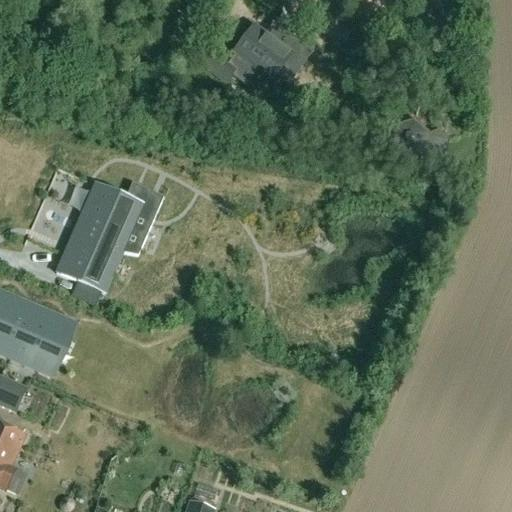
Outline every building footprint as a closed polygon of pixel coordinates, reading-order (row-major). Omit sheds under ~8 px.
[(268,42),(254,32),(231,63),(218,54),(208,67),(225,80),(235,68),(267,91),(287,63),(295,68),(305,53),(276,32),(268,42)] [(85,202),(90,187),(67,180),(62,194),(85,202)] [(107,298),(146,208),(98,187),(73,244),(77,245),(70,260),(66,259),(58,277),(107,298)] [(48,219),(62,240),(78,229),(64,208),(48,219)] [(31,262),(50,271),(63,243),(44,234),(31,262)] [(69,329),(0,299),(0,353),(49,374),(50,373),(49,372),(67,330),(68,330),(69,329)] [(0,409),(16,416),(26,393),(4,383),(3,385),(0,383),(0,409)] [(16,473),(11,471),(25,437),(0,426),(0,490),(7,494),(8,493),(18,498),(27,478),(16,473)]
